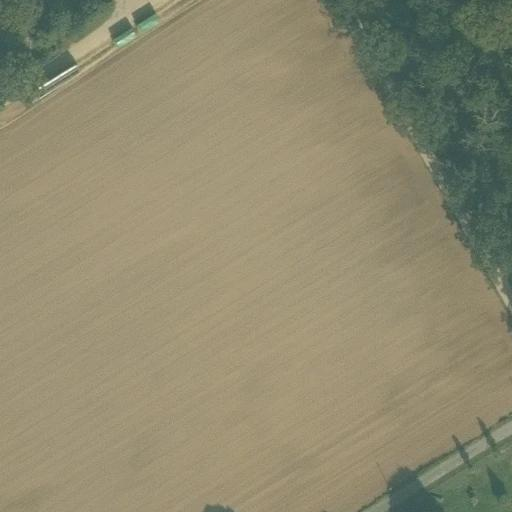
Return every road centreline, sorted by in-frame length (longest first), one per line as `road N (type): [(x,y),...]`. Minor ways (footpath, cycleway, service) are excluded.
road 1 (track): [(511,306),(337,0)]
road 2 (track): [(369,511),(511,424)]
